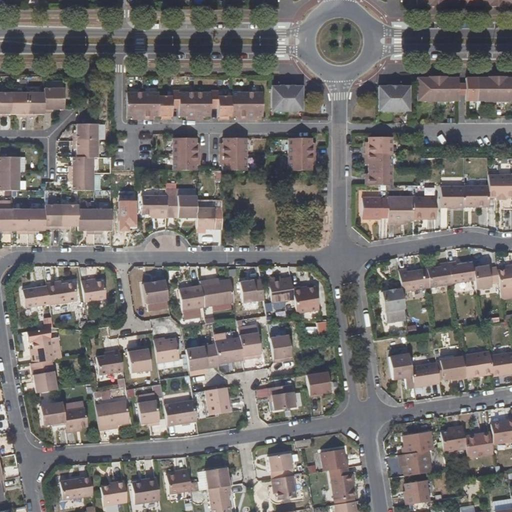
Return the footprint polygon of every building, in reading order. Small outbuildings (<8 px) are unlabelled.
[(456,78),(445,78),(445,77),(428,77),(427,79),(416,78),(416,87),(416,101),(424,101),(424,103),(448,103),(448,101),(456,101),(456,78)] [(511,78),(504,79),(504,77),(486,77),(486,79),(465,79),(465,102),(483,102),(483,103),(507,103),(508,102),(511,101),(511,78)] [(386,86),(386,87),(377,87),(378,111),(386,111),(386,112),(404,112),(404,111),(408,111),(409,87),(399,87),(399,86),(386,86)] [(279,87),(270,88),(270,110),(275,110),(274,110),(296,110),(301,110),(301,88),(293,88),(293,87),(279,87)] [(63,89),(43,88),(43,94),(43,113),(51,114),(51,110),(63,111),(63,89)] [(159,97),(159,94),(126,94),(126,117),(135,118),(135,120),(150,120),(150,117),(171,117),(171,106),(179,106),(178,117),(186,117),(186,120),(202,120),(203,117),(210,117),(210,106),(217,106),(217,117),(238,117),(238,120),(253,120),(253,117),(262,117),(262,93),(230,93),(230,97),(217,97),(217,91),(210,91),(210,93),(178,93),(178,91),(171,91),(171,97),(159,97)] [(2,115),(10,115),(10,94),(0,93),(0,118),(2,119),(2,115)] [(19,118),(27,118),(27,93),(10,94),(10,115),(19,115),(19,118)] [(43,115),(43,113),(43,94),(27,93),(27,118),(35,118),(34,115),(43,115)] [(76,133),(72,133),(72,141),(97,142),(97,125),(75,125),(76,133)] [(368,178),(365,178),(365,186),(387,186),(392,186),(392,138),(368,138),(368,146),(365,146),(365,162),(368,162),(368,178)] [(196,140),(172,139),(172,171),(195,171),(196,163),(199,163),(199,148),(198,148),(196,147),(196,140)] [(222,163),(222,172),(240,172),(245,172),(246,139),(222,139),(222,147),(219,147),(219,163),(222,163)] [(314,147),(310,147),(310,140),(287,139),(287,171),(310,172),(310,163),(314,163),(314,147)] [(97,158),(97,142),(72,141),(73,150),(76,150),(76,158),(92,158),(97,158)] [(0,174),(19,174),(18,158),(0,158),(0,174)] [(92,175),(92,158),(76,158),(71,158),(71,167),(68,167),(68,175),(92,175)] [(0,191),(19,191),(19,174),(0,174),(0,191)] [(92,192),(92,175),(68,175),(68,183),(71,183),(71,192),(92,192)] [(496,197),(504,197),(511,197),(511,176),(488,176),(487,187),(487,198),(496,197)] [(440,208),(464,209),(463,208),(464,187),(440,188),(440,208)] [(487,198),(487,187),(464,187),(463,208),(487,208),(487,198)] [(141,197),(141,215),(150,215),(158,215),(158,219),(165,219),(165,197),(141,197)] [(195,203),(195,197),(165,197),(165,219),(195,219),(195,209),(195,203)] [(396,221),(405,221),(413,221),(413,219),(413,198),(387,197),(387,200),(387,219),(387,225),(396,225),(396,221)] [(379,220),(379,218),(387,219),(387,200),(378,200),(378,198),(360,198),(360,220),(379,220)] [(435,219),(435,198),(413,198),(413,219),(435,219)] [(11,202),(0,202),(0,210),(10,210),(11,202)] [(195,209),(195,219),(195,230),(220,230),(220,203),(195,203),(195,209)] [(53,228),(53,232),(61,232),(61,207),(44,207),(44,210),(44,228),(53,228)] [(69,232),(69,229),(77,229),(77,210),(77,207),(61,207),(61,232),(69,232)] [(3,235),(11,235),(11,232),(10,210),(0,210),(0,231),(3,231),(3,235)] [(19,235),(27,235),(27,210),(10,210),(11,232),(19,232),(19,235)] [(44,231),(44,228),(44,210),(27,210),(27,235),(36,235),(35,232),(44,231)] [(86,231),(86,235),(93,235),(94,210),(77,210),(77,229),(77,232),(86,231)] [(102,232),(110,232),(110,210),(94,210),(93,235),(102,235),(102,232)] [(455,264),(455,262),(447,263),(450,285),(474,281),(472,268),(471,262),(455,264)] [(439,264),(439,267),(422,271),(424,289),(450,285),(447,263),(439,264)] [(511,269),(505,270),(496,271),(498,286),(499,290),(511,287),(511,265),(511,266),(511,269)] [(487,269),(487,266),(472,268),(474,281),(475,290),(498,286),(496,271),(496,268),(487,269)] [(406,273),(406,270),(398,271),(401,290),(401,292),(422,289),(419,271),(406,273)] [(144,304),(167,301),(164,280),(156,281),(157,283),(150,284),(141,285),(144,304)] [(268,283),(270,303),(293,300),(292,289),(290,280),(268,283)] [(89,284),(88,281),(81,282),(84,303),(105,300),(102,282),(95,283),(89,284)] [(208,284),(207,281),(200,282),(200,287),(203,307),(233,303),(230,281),(219,283),(208,284)] [(242,304),(263,301),(260,281),(252,282),(252,281),(239,284),(242,304)] [(53,286),(53,283),(45,284),(46,286),(49,304),(49,305),(76,301),(73,283),(61,285),(53,286)] [(24,308),(49,304),(46,286),(21,290),(24,308)] [(181,311),(203,307),(200,287),(178,291),(181,311)] [(300,288),(292,289),(293,300),(296,314),(318,310),(314,288),(301,290),(300,288)] [(404,310),(401,292),(401,290),(393,291),(393,289),(386,290),(387,292),(380,293),(383,312),(404,310)] [(50,339),(48,329),(27,332),(29,343),(32,342),(33,349),(34,356),(31,356),(32,364),(51,360),(53,360),(50,339)] [(238,331),(213,335),(214,342),(239,339),(238,336),(238,331)] [(256,333),(238,336),(239,339),(242,360),(250,359),(249,356),(260,355),(256,333)] [(287,336),(269,339),(273,363),(281,362),(280,359),(290,357),(287,336)] [(60,359),(57,338),(50,339),(53,360),(60,359)] [(161,342),(160,339),(153,340),(157,363),(178,360),(175,340),(165,341),(161,342)] [(239,339),(214,342),(214,345),(217,362),(232,359),(232,362),(242,360),(239,339)] [(217,362),(214,345),(185,350),(188,371),(206,369),(218,367),(217,364),(217,362)] [(135,351),(134,348),(126,349),(130,374),(150,371),(146,350),(135,351)] [(98,376),(122,372),(119,351),(111,351),(111,355),(95,357),(98,376)] [(488,352),(461,356),(461,357),(464,379),(491,375),(489,357),(488,352)] [(491,375),(492,377),(511,373),(511,352),(489,357),(491,375)] [(411,377),(410,367),(407,355),(388,358),(391,380),(403,378),(411,377)] [(457,378),(457,380),(464,379),(461,357),(438,361),(441,380),(450,379),(457,378)] [(438,383),(435,363),(410,367),(411,377),(413,387),(438,383)] [(52,364),(31,368),(35,394),(56,390),(52,364)] [(329,392),(326,372),(305,375),(308,398),(316,397),(316,394),(321,393),(329,392)] [(403,378),(404,390),(413,389),(413,387),(411,377),(403,378)] [(294,409),(290,385),(266,389),(268,398),(271,397),(273,412),(294,409)] [(208,416),(230,412),(226,388),(204,391),(208,416)] [(191,393),(170,396),(171,404),(192,401),(191,393)] [(125,401),(94,406),(98,431),(107,430),(106,426),(118,424),(129,423),(125,401)] [(158,425),(155,401),(136,403),(139,425),(150,423),(150,426),(158,425)] [(171,404),(163,405),(166,426),(195,422),(192,401),(171,404)] [(39,407),(42,426),(51,425),(56,424),(57,426),(64,424),(63,412),(61,403),(39,407)] [(63,412),(64,424),(66,433),(74,432),(73,429),(81,428),(87,427),(84,409),(63,412)] [(511,441),(511,419),(505,420),(505,422),(500,423),(490,425),(493,444),(511,441)] [(455,430),(447,432),(439,433),(442,449),(443,453),(465,450),(463,437),(461,427),(455,428),(455,430)] [(404,447),(401,447),(402,455),(427,451),(433,451),(430,431),(402,436),(404,447)] [(492,454),(488,433),(463,437),(465,450),(466,458),(492,454)] [(311,445),(309,438),(295,441),(296,448),(311,445)] [(341,442),(319,445),(323,471),(328,471),(346,468),(347,468),(346,460),(343,460),(341,442)] [(427,451),(402,455),(398,456),(399,463),(402,463),(402,467),(404,477),(430,472),(427,451)] [(270,473),(274,472),(275,479),(289,477),(288,471),(292,470),(289,454),(268,457),(270,473)] [(206,490),(228,486),(231,486),(230,478),(226,478),(225,468),(204,471),(205,479),(206,490)] [(349,475),(347,475),(346,468),(328,471),(333,501),(353,498),(352,489),(349,475)] [(169,495),(190,491),(189,484),(186,469),(178,471),(179,474),(166,476),(169,495)] [(295,498),(293,476),(289,477),(275,479),(271,480),(272,487),(276,487),(277,494),(277,501),(295,498)] [(62,501),(92,496),(89,478),(59,483),(62,501)] [(131,505),(158,500),(155,479),(128,484),(131,505)] [(198,491),(206,490),(205,479),(197,480),(198,483),(197,483),(198,491)] [(425,480),(404,484),(405,491),(406,496),(404,497),(405,505),(428,501),(425,480)] [(102,506),(126,503),(123,483),(114,484),(114,486),(99,489),(102,506)] [(197,483),(189,484),(190,491),(190,492),(198,491),(197,483)] [(229,511),(226,495),(230,494),(228,486),(206,490),(210,511),(229,511)] [(355,511),(354,502),(334,506),(334,511),(355,511)]
